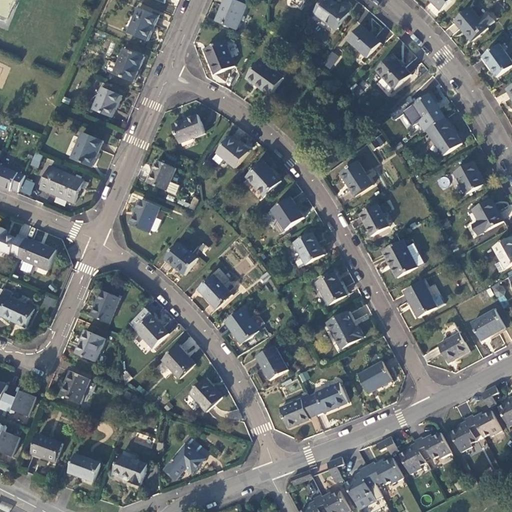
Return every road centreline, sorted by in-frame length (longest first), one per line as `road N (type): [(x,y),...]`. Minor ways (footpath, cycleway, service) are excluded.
road 1 (residential): [(168,73),(222,97),(295,160),(337,218),(432,403)]
road 2 (residential): [(99,242),(195,319),(235,372),(263,433),(270,473)]
road 3 (residential): [(390,0),(480,99),(511,154)]
road 4 (residential): [(99,242),(168,73)]
road 5 (unclassified): [(432,403),(270,473)]
road 6 (residential): [(0,349),(34,360),(53,350),(99,242)]
